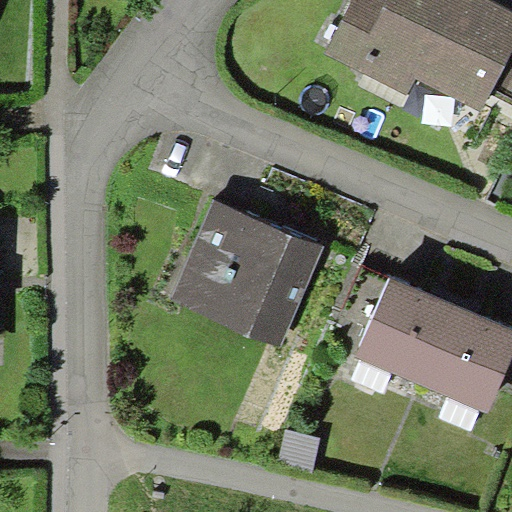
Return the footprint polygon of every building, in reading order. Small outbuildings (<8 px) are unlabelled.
[(511,54),(511,52),(511,11),(489,0),(352,0),(324,53),(407,96),(416,80),(480,113),(491,93),(511,54)] [(511,54),(491,93),(511,103),(511,54)] [(171,301),(282,346),(324,245),(213,199),(171,301)] [(420,385),(455,303),(390,276),(355,357),(420,385)] [(511,327),(455,303),(420,385),(488,414),(499,387),(511,357),(511,327)] [(511,357),(499,387),(511,392),(511,357)] [(320,436),(286,428),(278,463),(313,471),(320,436)]
